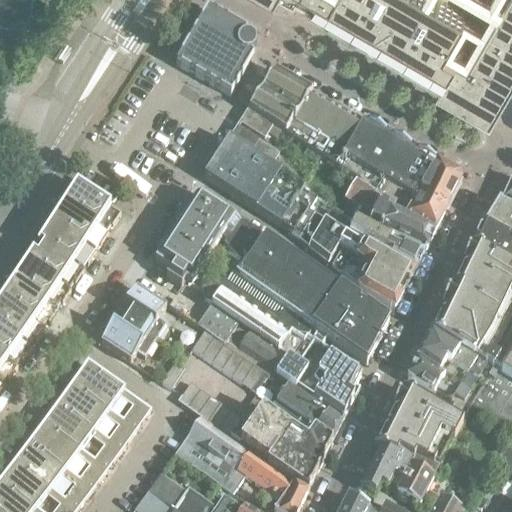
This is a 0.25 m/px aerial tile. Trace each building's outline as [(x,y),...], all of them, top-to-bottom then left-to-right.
[(25,34),(27,26),(30,0),(0,0),(0,21),(15,24),(14,32),(25,34)] [(511,0),(314,0),(443,74),(439,81),(493,112),(497,106),(511,78),(511,0)] [(246,34),(207,11),(175,66),(230,98),(253,59),(251,56),(255,52),(256,47),(255,42),(251,38),(246,37),(246,34)] [(293,141),(320,100),(273,74),(248,112),(293,141)] [(320,100),(293,141),(337,169),(362,124),(320,100)] [(239,125),(241,127),(264,141),(273,128),(247,112),(239,125)] [(415,200),(437,166),(362,124),(337,169),(377,194),(384,182),(415,200)] [(258,143),(237,129),(236,131),(239,132),(234,141),(232,140),(230,142),(250,155),(258,143)] [(250,155),(230,142),(228,140),(204,178),(280,227),(294,204),(304,190),(270,168),(250,155)] [(259,141),(258,143),(250,155),(270,168),(279,155),(259,141)] [(437,166),(415,200),(444,216),(460,184),(459,178),(437,166)] [(511,182),(501,205),(499,209),(511,214),(511,182)] [(423,257),(444,216),(415,200),(409,210),(389,198),(386,202),(356,183),(346,200),(363,210),(356,222),(423,257)] [(63,207),(108,236),(121,216),(75,187),(63,207)] [(198,194),(182,218),(154,262),(170,272),(166,278),(181,288),(185,282),(191,286),(222,238),(226,241),(224,245),(239,263),(225,283),(280,315),(283,311),(365,366),(388,324),(287,254),(288,252),(259,232),(259,231),(249,227),(248,228),(234,218),(198,194)] [(393,315),(404,294),(414,276),(386,261),(365,250),(313,216),(294,204),(280,227),(297,241),(313,254),(349,285),(363,298),(392,314),(393,315)] [(511,214),(499,209),(501,205),(498,204),(484,227),(511,242),(511,214)] [(96,255),(108,236),(63,207),(50,226),(96,255)] [(414,276),(423,257),(356,222),(349,234),(388,257),(386,261),(414,276)] [(96,255),(50,226),(38,245),(83,275),(96,255)] [(511,242),(484,227),(481,226),(480,227),(471,247),(511,269),(511,242)] [(71,294),(83,275),(38,245),(25,264),(71,294)] [(461,272),(430,333),(511,386),(511,269),(471,247),(461,272)] [(25,264),(13,283),(58,313),(71,294),(25,264)] [(13,283),(0,302),(44,333),(58,313),(13,283)] [(280,315),(225,283),(202,290),(206,305),(208,304),(211,307),(196,329),(204,334),(214,341),(224,348),(233,354),(243,361),(253,367),(269,378),(271,376),(341,422),(352,400),(350,398),(360,377),(305,340),(309,334),(280,315)] [(129,312),(123,321),(156,343),(168,326),(160,320),(166,310),(136,291),(125,309),(129,312)] [(44,333),(0,302),(0,330),(31,352),(44,333)] [(112,328),(101,346),(130,365),(137,355),(145,361),(156,343),(123,321),(116,331),(112,328)] [(0,358),(17,371),(31,352),(0,330),(0,358)] [(511,433),(511,386),(430,333),(407,381),(435,397),(436,395),(451,404),(449,407),(452,409),(450,412),(466,421),(472,411),(511,433)] [(214,341),(204,334),(192,352),(202,359),(214,341)] [(224,348),(214,341),(202,359),(211,366),(224,348)] [(233,354),(224,348),(211,366),(221,372),(233,354)] [(231,379),(243,361),(233,354),(221,372),(231,379)] [(0,387),(4,390),(17,371),(0,358),(0,387)] [(243,361),(231,379),(241,386),(253,367),(243,361)] [(185,372),(175,365),(162,385),(172,392),(185,372)] [(86,366),(72,386),(110,414),(120,401),(132,410),(123,423),(137,433),(152,412),(86,366)] [(269,378),(253,367),(241,386),(256,397),(269,378)] [(72,386),(58,406),(96,434),(105,421),(118,430),(109,443),(122,453),(137,433),(123,423),(110,414),(72,386)] [(187,411),(199,392),(191,386),(182,399),(181,398),(177,404),(187,411)] [(342,425),(340,424),(288,388),(274,407),(311,434),(330,447),(342,425)] [(197,417),(209,399),(199,392),(187,411),(197,417)] [(441,474),(466,431),(401,393),(373,448),(395,458),(397,454),(415,464),(416,462),(440,474),(441,474)] [(207,424),(219,405),(209,399),(197,417),(207,424)] [(216,431),(229,412),(219,405),(207,424),(216,431)] [(58,406),(44,425),(82,454),(91,441),(103,450),(94,463),(108,473),(122,453),(109,443),(108,443),(96,434),(58,406)] [(229,412),(216,431),(227,438),(240,420),(229,412)] [(311,434),(308,439),(305,444),(261,413),(254,424),(240,445),(265,463),(269,458),(272,459),(266,467),(307,495),(328,453),(330,447),(311,434)] [(254,424),(244,418),(230,438),(240,445),(254,424)] [(249,456),(200,422),(173,459),(196,475),(215,487),(215,486),(229,495),(232,498),(244,479),(237,474),(249,456)] [(44,425),(30,444),(67,473),(76,461),(89,470),(80,483),(93,493),(108,473),(94,463),(81,454),(82,454),(44,425)] [(30,444),(15,464),(52,492),(62,480),(74,489),(64,502),(77,511),(78,511),(93,493),(80,483),(79,483),(67,474),(67,473),(30,444)] [(382,487),(397,495),(415,464),(397,454),(395,458),(375,453),(357,487),(376,498),(382,487)] [(266,467),(249,456),(237,474),(244,479),(277,502),(275,505),(278,508),(275,511),(298,511),(307,495),(266,467)] [(147,494),(170,511),(171,511),(251,511),(244,507),(241,511),(238,511),(230,506),(227,511),(189,485),(196,475),(173,459),(147,494)] [(437,482),(436,482),(440,474),(416,462),(415,464),(397,495),(422,509),(437,482)] [(15,464),(0,483),(37,511),(47,499),(59,509),(56,511),(77,511),(64,502),(52,493),(52,492),(15,464)] [(37,511),(0,483),(0,482),(0,511),(37,511)] [(152,511),(159,504),(148,496),(135,511),(152,511)] [(443,497),(434,511),(466,511),(467,511),(443,497)] [(366,511),(347,499),(341,511),(366,511)]
